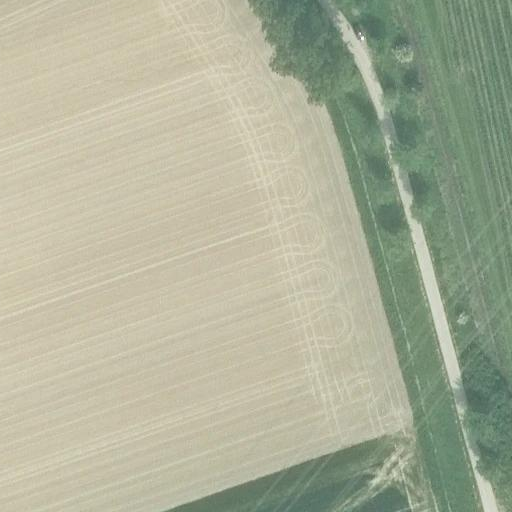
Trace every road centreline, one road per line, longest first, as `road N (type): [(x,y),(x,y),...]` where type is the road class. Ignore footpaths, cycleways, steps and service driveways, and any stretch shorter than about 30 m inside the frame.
road 1 (unclassified): [(495,511),(383,108)]
road 2 (unclassified): [(383,108),(312,0)]
